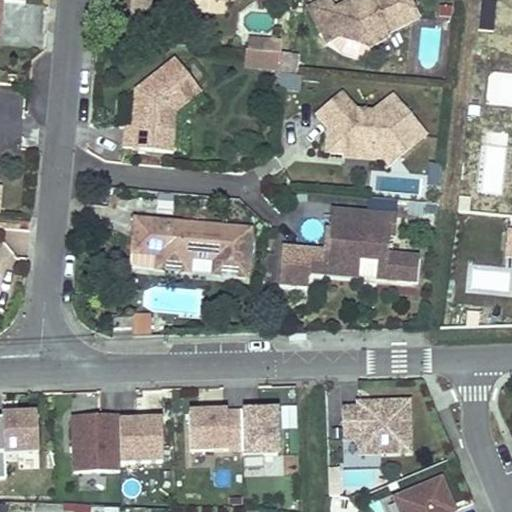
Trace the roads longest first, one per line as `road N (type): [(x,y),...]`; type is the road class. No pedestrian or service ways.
road 1 (residential): [(43,369),(475,359)]
road 2 (residential): [(43,369),(74,0)]
road 3 (residential): [(475,359),(477,425),(508,511)]
road 4 (unknown): [(325,363),(313,511)]
